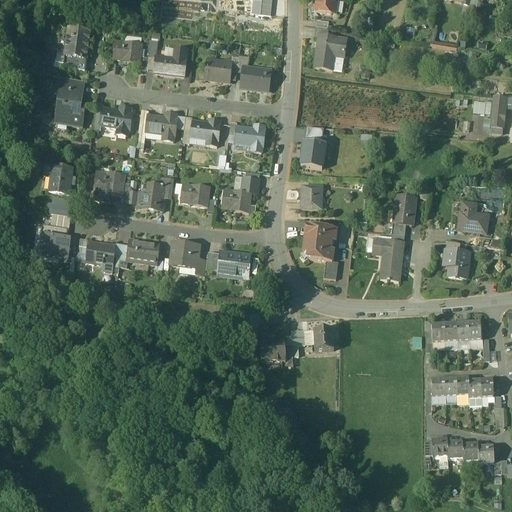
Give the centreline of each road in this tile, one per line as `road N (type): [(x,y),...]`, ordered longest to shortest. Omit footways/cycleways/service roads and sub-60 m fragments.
road 1 (residential): [(302,291),(342,310),(491,303)]
road 2 (residential): [(273,239),(96,223)]
road 3 (residential): [(287,114),(112,91)]
road 4 (track): [(0,429),(41,398),(104,447),(130,445)]
road 5 (residential): [(287,114),(273,239)]
